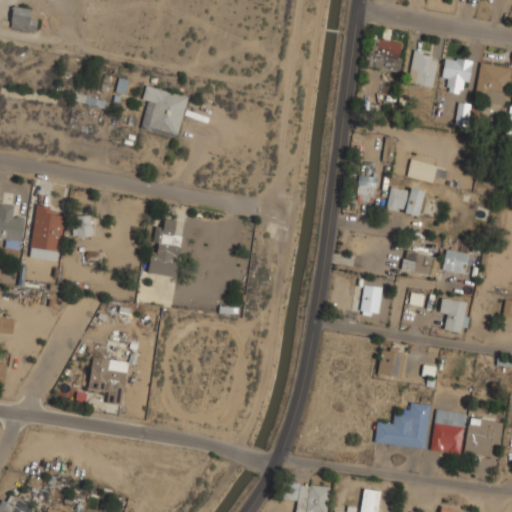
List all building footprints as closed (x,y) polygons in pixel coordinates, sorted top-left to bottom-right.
[(31,17),(33,8),(14,4),(9,25),(35,31),(38,18),(31,17)] [(375,53),(398,58),(402,41),(379,36),(375,53)] [(433,86),(439,54),(414,49),(408,81),(433,86)] [(448,89),(466,92),(472,59),(445,54),(441,77),(450,79),(448,89)] [(474,98),(505,103),(511,65),(480,60),(474,98)] [(178,136),(188,94),(149,84),(138,126),(178,136)] [(470,122),(469,101),(456,102),(457,122),(470,122)] [(393,160),(396,136),(385,135),(382,159),(393,160)] [(445,167),(411,157),(406,174),(433,182),(436,173),(443,175),(445,167)] [(372,200),(377,175),(360,172),(355,197),(372,200)] [(423,190),(391,183),(386,207),(418,214),(423,190)] [(21,247),(25,215),(15,214),(16,204),(0,201),(0,236),(4,237),(3,245),(21,247)] [(57,206),(36,203),(29,245),(59,250),(65,214),(56,212),(57,206)] [(77,234),(93,234),(93,214),(77,214),(77,234)] [(185,220),(164,216),(162,225),(155,224),(147,272),(176,276),(185,220)] [(467,251),(447,247),(442,267),(463,272),(467,251)] [(435,275),(440,256),(406,248),(401,267),(435,275)] [(377,315),(382,286),(365,282),(359,311),(377,315)] [(438,315),(447,317),(445,328),(464,332),(470,301),(442,295),(438,315)] [(511,300),(503,299),(502,316),(511,316),(511,300)] [(0,331),(11,333),(14,317),(0,314),(0,331)] [(402,377),(406,350),(382,346),(377,373),(402,377)] [(129,359),(92,354),(88,388),(107,390),(106,402),(123,404),(129,359)] [(425,447),(430,402),(409,400),(408,411),(395,410),(394,422),(377,420),(374,442),(425,447)] [(461,452),(465,410),(435,408),(431,449),(461,452)] [(464,454),(493,458),(493,455),(489,454),(491,443),(500,444),(503,420),(469,416),(464,454)] [(286,498),(296,499),(294,511),(326,511),(330,485),(288,480),(286,498)] [(378,511),(382,489),(363,486),(360,507),(348,505),(347,511),(333,511),(332,511),(378,511)] [(5,502),(0,499),(0,511),(31,511),(34,508),(9,494),(5,502)]
